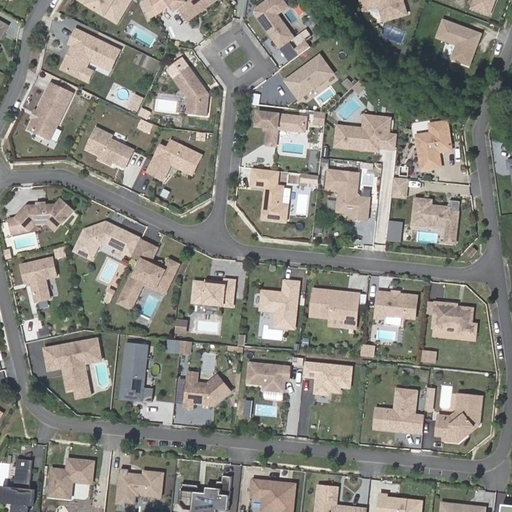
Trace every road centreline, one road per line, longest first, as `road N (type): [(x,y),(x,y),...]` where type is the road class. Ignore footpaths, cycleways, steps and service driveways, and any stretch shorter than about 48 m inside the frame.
road 1 (residential): [(494,275),(510,371),(502,449),(480,465),(46,418),(24,389),(0,291)]
road 2 (residential): [(215,246),(494,275)]
road 3 (residential): [(511,36),(478,138),(494,275)]
road 4 (residential): [(0,178),(66,176),(215,246)]
road 5 (residential): [(215,246),(234,85)]
road 6 (residential): [(45,0),(29,25),(21,74),(0,118)]
